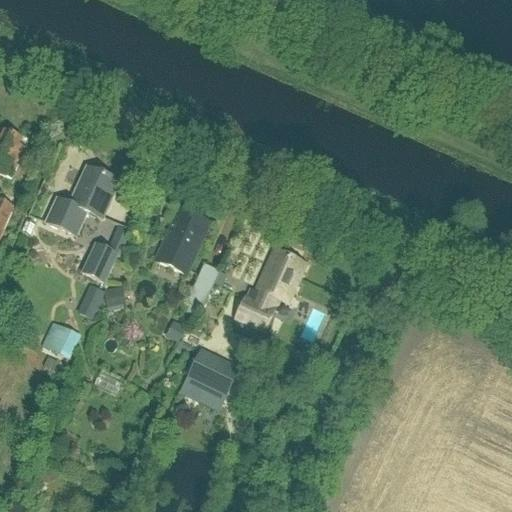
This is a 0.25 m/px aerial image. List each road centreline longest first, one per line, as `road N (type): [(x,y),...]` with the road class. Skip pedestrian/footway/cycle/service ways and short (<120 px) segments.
road 1 (tertiary): [(410,240),(0,56)]
road 2 (unclassified): [(292,511),(410,240)]
